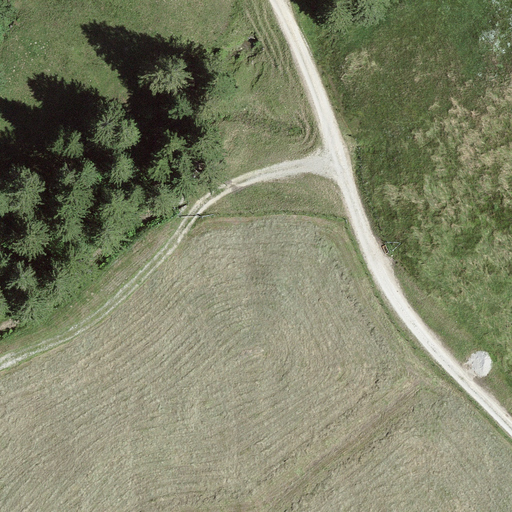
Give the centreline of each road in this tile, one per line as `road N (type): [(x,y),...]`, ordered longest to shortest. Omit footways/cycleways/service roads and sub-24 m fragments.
road 1 (track): [(339,164),(216,193),(147,272),(91,319),(0,360)]
road 2 (track): [(489,406),(380,276),(339,164)]
road 3 (track): [(270,0),(299,47),(339,164)]
